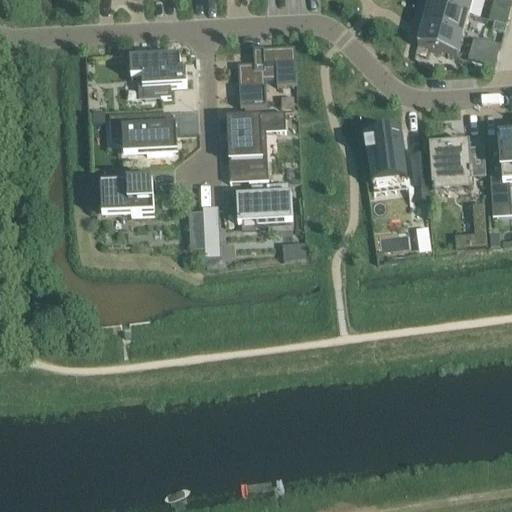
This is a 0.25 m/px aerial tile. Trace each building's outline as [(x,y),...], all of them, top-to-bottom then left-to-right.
[(431,0),(429,7),(469,18),(473,0),(431,0)] [(429,7),(424,28),(463,39),(469,18),(429,7)] [(492,14),(489,23),(495,25),(507,28),(509,19),(492,14)] [(505,36),(507,28),(495,25),(493,33),(505,36)] [(424,28),(418,50),(458,61),(463,39),(424,28)] [(474,42),(470,58),(496,66),(501,49),(474,42)] [(254,68),(238,69),(241,112),(267,110),(266,84),(277,84),(277,90),(297,89),(295,51),(254,53),(254,68)] [(181,61),(131,64),(132,82),(143,82),(144,103),(172,102),(171,91),(188,90),(187,82),(185,82),(185,72),(182,73),(181,61)] [(286,116),(231,119),(231,123),(228,123),(230,165),(248,164),(249,186),(269,185),(269,183),(268,183),(267,162),(256,162),(255,146),(261,145),(261,136),(285,134),(285,135),(287,135),(286,116)] [(123,144),(124,159),(178,157),(177,138),(181,138),(180,136),(177,136),(177,129),(171,130),(171,118),(114,120),(115,144),(123,144)] [(368,160),(372,188),(408,184),(401,134),(365,139),(366,147),(365,147),(367,160),(368,160)] [(510,188),(511,187),(511,141),(500,142),(500,149),(488,150),(492,210),(511,209),(510,188)] [(470,147),(430,150),(432,190),(472,188),(470,147)] [(426,159),(413,160),(416,205),(429,204),(426,159)] [(102,221),(154,219),(153,186),(148,187),(148,177),(104,179),(105,189),(101,189),(102,221)] [(237,201),(238,228),(293,226),(292,198),(289,198),(289,188),(252,190),(252,200),(237,201)] [(484,209),(474,210),(476,240),(456,241),(457,251),(487,249),(484,209)] [(203,216),(190,217),(191,236),(204,236),(204,232),(203,216)] [(222,261),(220,231),(204,232),(206,262),(222,261)]
